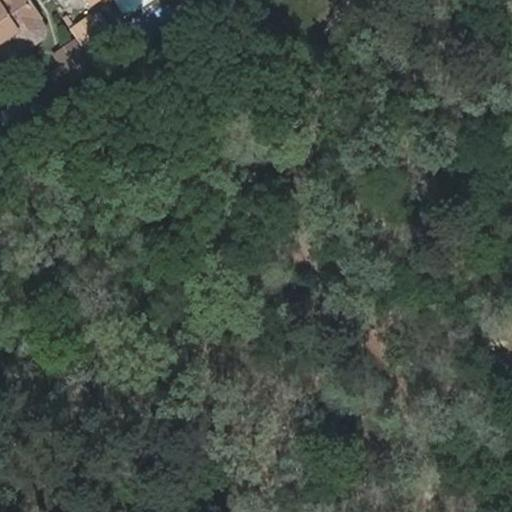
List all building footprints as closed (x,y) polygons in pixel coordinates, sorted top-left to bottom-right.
[(0,0),(0,43),(41,16),(28,0),(0,0)] [(92,50),(111,39),(94,15),(76,27),(92,50)] [(92,50),(99,60),(117,48),(111,39),(92,50)] [(84,54),(75,41),(64,48),(73,61),(84,54)] [(57,53),(74,78),(92,66),(84,54),(73,61),(64,48),(57,53)]
